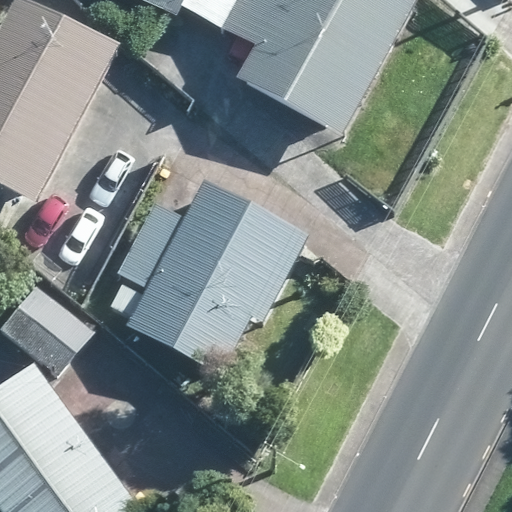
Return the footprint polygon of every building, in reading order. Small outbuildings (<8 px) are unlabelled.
[(218,34),(237,0),(114,0),(147,18),(169,32),(180,13),(218,34)] [(237,0),(218,34),(256,55),(238,86),(322,135),(337,143),(413,10),(396,0),(237,0)] [(110,59),(96,51),(12,8),(0,30),(0,199),(28,214),(110,59)] [(260,326),(304,246),(201,189),(182,226),(155,212),(117,279),(146,296),(130,324),(125,333),(218,383),(251,322),(260,326)] [(92,337),(36,288),(0,329),(0,333),(54,380),(92,337)] [(0,511),(130,511),(30,370),(0,391),(0,511)]
